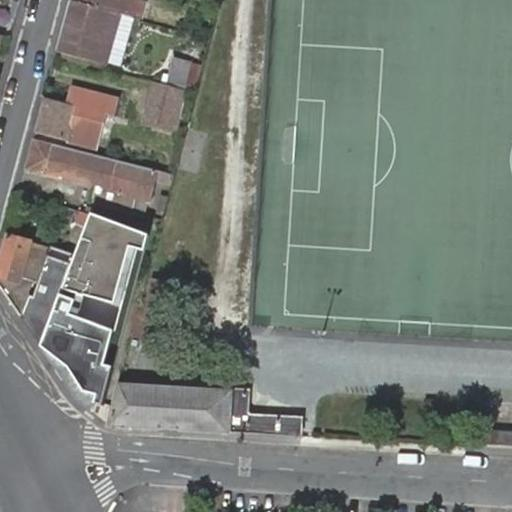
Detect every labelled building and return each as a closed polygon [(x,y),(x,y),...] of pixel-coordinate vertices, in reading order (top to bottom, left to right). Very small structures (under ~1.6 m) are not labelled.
[(120,15),(132,18),(137,0),(71,0),(71,1),(119,15),(120,15)] [(106,64),(120,15),(119,15),(71,1),(58,51),(106,64)] [(120,15),(106,64),(121,68),(134,19),(132,18),(120,15)] [(194,66),(184,63),(174,60),(167,87),(177,89),(183,91),(187,92),(194,66)] [(154,83),(144,125),(156,128),(172,133),(183,91),(177,89),(167,87),(166,87),(154,83)] [(76,107),(108,116),(115,118),(120,101),(73,88),(68,105),(76,107)] [(45,99),(36,133),(67,141),(86,146),(88,141),(108,147),(115,118),(108,116),(76,107),(68,105),(45,99)] [(34,140),(25,171),(44,176),(45,171),(107,186),(106,190),(110,194),(126,198),(151,204),(160,171),(150,168),(135,165),(34,140)] [(124,313),(151,219),(94,204),(90,215),(89,219),(78,246),(74,255),(64,282),(59,295),(124,313)] [(67,242),(78,246),(89,219),(78,215),(67,242)] [(0,286),(22,317),(23,312),(30,295),(35,281),(21,277),(31,242),(8,236),(0,264),(0,286)] [(21,277),(35,281),(48,247),(31,242),(21,277)] [(48,309),(53,311),(59,295),(64,282),(74,255),(65,251),(51,247),(33,295),(30,295),(23,312),(46,319),(48,309)] [(85,326),(120,335),(125,314),(124,313),(59,295),(53,311),(40,344),(68,386),(74,367),(85,326)] [(68,386),(78,401),(100,407),(110,370),(120,335),(85,326),(74,367),(68,386)] [(109,425),(300,437),(300,430),(301,420),(251,417),(248,392),(120,385),(109,425)]
